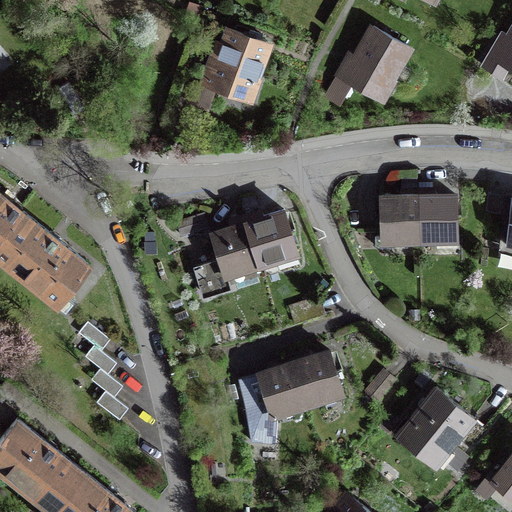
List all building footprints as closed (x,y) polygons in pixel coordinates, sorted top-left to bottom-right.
[(202,6),(191,2),(186,16),(197,20),(202,6)] [(338,74),(382,99),(394,78),(392,77),(410,46),(373,25),(356,55),(351,52),(338,74)] [(269,41),(229,28),(217,62),(212,60),(204,83),(251,99),(259,77),(257,76),(269,41)] [(511,29),(509,36),(503,33),(490,54),(511,66),(511,29)] [(402,238),(419,237),(418,188),(403,189),(403,195),(381,196),(381,236),(402,236),(402,238)] [(457,234),(456,194),(434,194),(434,188),(418,188),(419,237),(437,237),(437,234),(457,234)] [(0,235),(21,209),(0,191),(0,235)] [(261,209),(245,214),(261,263),(278,257),(278,255),(296,249),(284,208),(263,215),(261,209)] [(89,263),(21,209),(0,235),(0,257),(66,309),(74,299),(66,292),(89,263)] [(204,211),(176,220),(181,234),(209,226),(204,211)] [(261,263),(245,214),(244,214),(244,215),(230,219),(232,226),(212,233),(219,257),(195,265),(204,294),(230,286),(225,270),(243,265),(244,267),(258,262),(259,263),(261,263)] [(317,296),(290,305),(296,322),(322,313),(317,296)] [(110,337),(88,320),(79,331),(95,343),(86,355),(100,366),(92,377),(106,388),(97,399),(119,417),(128,406),(115,395),(124,384),(108,371),(116,360),(101,348),(110,337)] [(307,350),(292,355),(307,402),(324,396),(323,394),(342,388),(330,349),(309,356),(307,350)] [(279,365),(263,371),(238,378),(246,407),(251,440),(275,442),(277,415),(275,409),(290,405),(290,407),(307,402),(292,355),(277,359),(279,365)] [(395,377),(384,367),(366,389),(377,399),(395,377)] [(473,415),(436,386),(398,433),(435,463),(453,440),(465,450),(483,427),(471,418),(473,415)] [(52,511),(85,471),(17,416),(0,437),(0,466),(46,503),(39,511),(52,511)] [(511,455),(492,480),(511,495),(511,455)] [(137,511),(85,471),(52,511),(137,511)] [(373,511),(348,491),(331,511),(373,511)]
